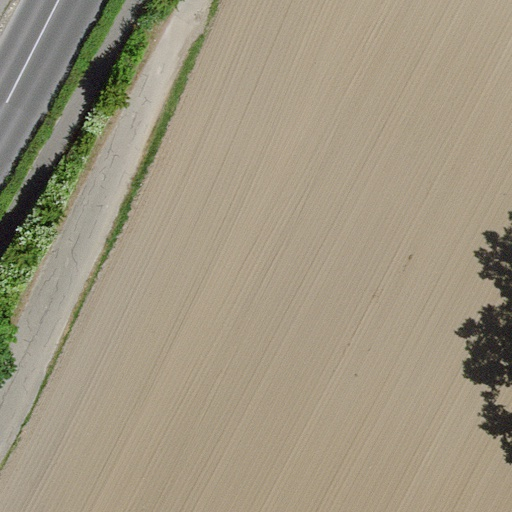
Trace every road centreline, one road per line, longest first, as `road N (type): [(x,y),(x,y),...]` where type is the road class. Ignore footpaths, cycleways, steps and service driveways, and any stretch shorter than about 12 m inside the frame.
road 1 (track): [(0,407),(198,0)]
road 2 (secondary): [(0,117),(66,0)]
